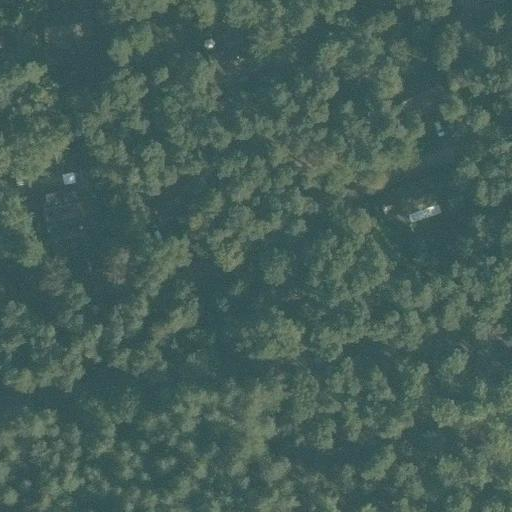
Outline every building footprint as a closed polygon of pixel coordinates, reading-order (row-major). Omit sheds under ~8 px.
[(465,7),(458,11),(464,22),(471,18),(465,7)] [(42,16),(47,45),(94,37),(90,8),(42,16)] [(224,51),(230,76),(269,67),(263,42),(224,51)] [(422,81),(396,92),(408,117),(445,101),(432,69),(419,75),(422,81)] [(171,161),(162,166),(167,175),(176,170),(171,161)] [(398,195),(392,197),(395,203),(393,204),(394,209),(396,208),(398,214),(404,213),(405,215),(444,202),(442,199),(455,195),(448,175),(444,177),(397,192),(398,195)] [(147,196),(163,224),(200,204),(184,176),(147,196)] [(39,192),(41,202),(44,222),(81,215),(80,210),(96,207),(92,187),(59,193),(58,189),(39,192)] [(95,244),(92,257),(101,259),(104,246),(95,244)] [(302,287),(309,286),(306,272),(259,283),(265,306),(304,297),(302,287)]
